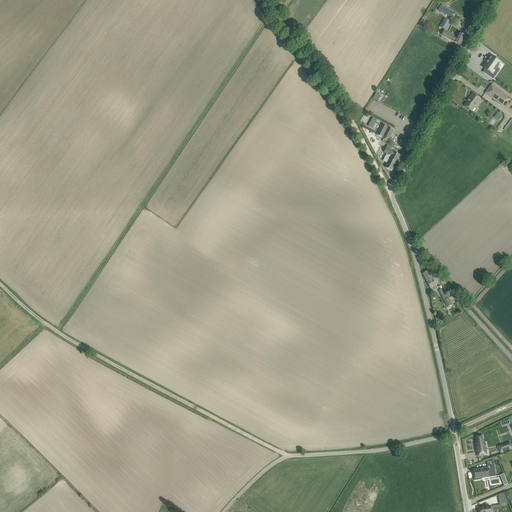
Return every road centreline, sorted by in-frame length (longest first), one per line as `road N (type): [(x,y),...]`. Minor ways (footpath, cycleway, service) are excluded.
road 1 (track): [(287,456),(64,337),(0,282)]
road 2 (unclassified): [(413,250),(392,197),(497,0)]
road 3 (unclassified): [(224,511),(287,456),(378,450),(454,431)]
road 4 (track): [(392,197),(351,121),(261,0)]
road 5 (unclassified): [(454,431),(413,250)]
road 6 (unclassified): [(511,358),(413,250)]
